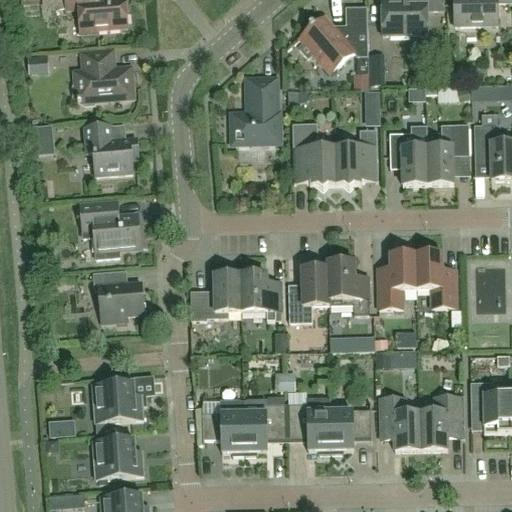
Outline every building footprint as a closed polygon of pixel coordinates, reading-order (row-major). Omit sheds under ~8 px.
[(35,0),(35,13),(58,14),(57,0),(35,0)] [(78,13),(80,39),(98,38),(97,34),(127,32),(125,1),(99,3),(98,0),(65,0),(66,14),(78,13)] [(388,0),(389,6),(382,6),(382,39),(427,39),(427,14),(443,14),(442,0),(388,0)] [(511,6),(511,0),(454,0),(455,31),(497,30),(497,6),(511,6)] [(324,22),(300,42),(304,47),(299,52),(308,62),(313,58),(331,77),(353,58),(357,62),(368,62),(367,40),(367,12),(345,12),(346,33),(343,35),(336,35),(324,22)] [(112,55),(82,58),(84,76),(75,77),(76,87),(73,91),(74,100),(77,103),(77,106),(81,106),(84,109),(94,108),(96,105),(133,102),(131,72),(114,73),(112,55)] [(39,79),(38,59),(28,59),(30,79),(39,79)] [(353,79),(354,95),(369,95),(368,79),(353,79)] [(247,118),(231,119),(232,149),(280,147),(279,117),(277,117),(277,84),(247,84),(247,118)] [(468,92),(456,95),(459,106),(471,103),(468,92)] [(300,118),(300,108),(300,96),(288,96),(289,108),(289,118),(300,118)] [(380,108),(380,96),(365,96),(365,109),(380,108)] [(500,130),(496,130),(496,119),(482,119),(482,130),(474,130),(475,162),(491,162),(491,185),(511,184),(511,147),(500,147),(500,130)] [(318,153),(317,128),(292,129),(294,188),(309,188),(310,191),(318,191),(323,196),(328,190),(336,190),(335,152),(318,153)] [(112,145),(111,130),(84,132),(86,158),(93,157),(95,181),(132,178),(131,163),(138,162),(136,143),(112,145)] [(441,151),(427,151),(428,190),(453,190),(452,161),(469,161),(469,130),(441,130),(441,151)] [(410,138),(390,139),(390,174),(402,174),(403,191),(428,190),(427,151),(426,131),(410,131),(410,138)] [(348,152),(335,152),(336,190),(344,190),(349,195),(354,190),(362,189),(362,187),(378,186),(376,135),(359,135),(360,146),(348,146),(348,152)] [(118,222),(117,208),(81,211),(83,234),(83,244),(93,244),(95,266),(121,264),(121,258),(141,256),(139,244),(137,220),(118,222)] [(442,258),(416,259),(416,294),(430,294),(431,313),(457,312),(456,275),(442,275),(442,258)] [(416,294),(416,259),(390,259),(390,273),(377,273),(378,314),(403,313),(402,294),(416,294)] [(329,304),(329,310),(354,310),(354,320),(369,320),(368,282),(354,283),(354,266),(327,267),(327,273),(328,273),(329,304)] [(244,279),(240,279),(241,317),(267,316),(267,326),(281,326),(280,287),(267,287),(266,278),(262,278),(262,272),(244,273),(244,279)] [(328,273),(327,273),(302,273),(302,290),(288,290),(289,328),(312,328),(312,311),(329,310),(329,304),(328,273)] [(126,275),(93,278),(94,292),(98,292),(101,327),(127,325),(127,320),(144,319),(141,288),(127,289),(126,275)] [(241,317),(240,279),(214,279),(214,296),(190,296),(191,326),(207,325),(207,323),(228,323),(228,317),(241,317)] [(375,344),(375,354),(388,354),(388,344),(375,344)] [(390,357),(376,358),(376,373),(391,373),(390,357)] [(510,361),(497,361),(497,372),(510,372),(510,361)] [(287,396),(286,378),(275,378),(275,396),(287,396)] [(286,378),(287,396),(296,395),(295,378),(286,378)] [(134,387),(93,390),(96,428),(105,428),(133,426),(144,425),(143,415),(142,399),(135,400),(134,387)] [(511,438),(510,399),(494,399),(494,387),(471,388),(471,413),(484,413),(484,438),(511,438)] [(420,417),(421,456),(447,455),(447,443),(465,443),(464,402),(435,402),(435,417),(420,417)] [(306,409),(287,409),(288,443),(308,443),(309,456),(318,456),(318,459),(331,459),(330,415),(330,403),(306,403),(306,409)] [(421,456),(420,417),(406,418),(405,403),(380,404),(381,444),(395,444),(395,456),(421,456)] [(220,405),(220,418),(202,419),(203,445),(222,444),(222,458),(232,458),(232,461),(245,461),(244,405),(243,405),(220,405)] [(288,443),(287,409),(266,410),(266,405),(244,405),(245,461),(257,461),(257,457),(267,457),(267,443),(288,443)] [(330,415),(331,459),(344,459),(344,456),(353,455),(353,441),(372,441),(371,415),(353,415),(330,415)] [(105,428),(96,428),(96,438),(106,437),(105,428)] [(135,443),(93,446),(96,484),(133,482),(144,481),(144,472),(143,472),(142,456),(136,456),(135,443)] [(194,460),(198,477),(208,475),(204,458),(194,460)] [(143,511),(142,498),(101,501),(101,511),(149,511),(150,511),(143,511)] [(73,500),(74,511),(85,511),(84,499),(73,500)]
